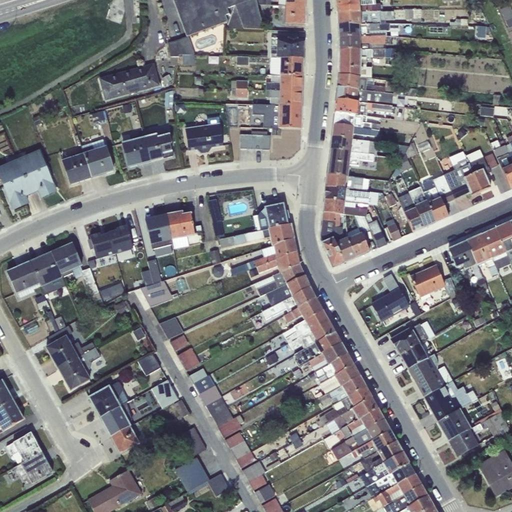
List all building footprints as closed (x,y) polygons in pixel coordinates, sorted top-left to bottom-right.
[(173,0),(188,37),(227,23),(230,29),(264,29),(257,5),(255,0),(173,0)] [(346,0),(337,1),(337,13),(380,12),(380,4),(376,4),(375,0),(346,0)] [(501,9),(508,27),(511,25),(511,11),(509,5),(501,9)] [(304,24),(305,6),(285,6),(284,23),(304,24)] [(421,10),(405,10),(405,20),(411,20),(411,22),(421,22),(421,10)] [(338,26),(386,24),(386,20),(394,20),(394,12),(380,12),(337,13),(338,26)] [(386,24),(338,26),(338,30),(339,37),(338,37),(339,38),(387,36),(386,31),(400,31),(399,24),(386,24)] [(486,26),(478,26),(477,38),(485,39),(486,35),(489,35),(489,27),(486,27),(486,26)] [(387,36),(339,38),(339,50),(373,49),(373,44),(389,44),(388,36),(387,36)] [(188,37),(168,43),(170,57),(178,57),(179,57),(179,55),(183,55),(195,56),(188,37)] [(304,39),(271,38),(271,58),(303,59),(304,39)] [(373,49),(339,50),(339,75),(371,79),(372,67),(366,67),(366,58),(392,58),(392,48),(373,49)] [(195,56),(183,55),(183,63),(195,64),(195,56)] [(237,57),(236,66),(249,66),(249,57),(237,57)] [(271,58),(270,75),(271,75),(303,77),(303,59),(271,58)] [(154,64),(99,79),(105,101),(160,86),(154,64)] [(266,83),(266,90),(302,92),(303,77),(271,75),(271,83),(266,83)] [(339,75),(338,88),(393,94),(416,97),(416,89),(409,88),(409,93),(396,92),(396,89),(392,88),(392,82),(385,81),(385,87),(374,86),(375,79),(371,79),(339,75)] [(232,81),(232,89),(247,90),(247,81),(232,81)] [(393,94),(338,88),(336,100),(391,107),(393,94)] [(247,90),(232,89),(232,96),(236,96),(236,98),(247,98),(247,90)] [(302,92),(266,90),(266,98),(270,98),(270,106),(302,107),(302,92)] [(173,91),(165,93),(165,107),(173,108),(173,91)] [(391,107),(336,100),(335,113),(363,116),(367,117),(367,111),(391,113),(392,107),(391,107)] [(184,104),(176,105),(177,114),(185,113),(184,104)] [(281,129),(301,129),(302,107),(270,106),(253,105),(253,115),(264,115),(263,128),(272,129),(281,129)] [(494,109),(481,107),(480,115),(493,117),(494,109)] [(105,110),(91,114),(94,123),(107,120),(105,110)] [(363,116),(335,113),(334,125),(378,130),(380,130),(380,124),(362,122),(363,116)] [(39,116),(33,118),(35,126),(42,123),(39,116)] [(208,126),(185,129),(188,152),(197,151),(201,154),(209,153),(212,148),(223,147),(219,117),(207,119),(208,126)] [(378,130),(334,125),(332,137),(355,140),(356,135),(370,136),(370,135),(377,136),(378,130)] [(272,129),(272,137),(281,137),(281,129),(272,129)] [(251,135),(240,135),(239,149),(270,151),(271,136),(267,136),(268,132),(251,131),(251,135)] [(157,134),(144,137),(151,162),(173,157),(170,145),(172,144),(169,134),(157,137),(157,134)] [(151,162),(144,137),(122,143),(129,168),(151,162)] [(355,140),(332,137),(331,150),(374,155),(377,156),(378,143),(355,140)] [(84,154),(92,178),(114,171),(103,140),(81,147),(84,154)] [(490,143),(510,190),(511,189),(511,162),(505,147),(503,141),(499,143),(498,140),(490,143)] [(429,141),(418,146),(421,151),(432,147),(429,141)] [(405,154),(408,159),(418,154),(414,143),(411,145),(411,144),(409,147),(405,154)] [(409,147),(398,145),(398,155),(403,156),(405,154),(409,147)] [(331,150),(329,162),(350,165),(358,166),(359,160),(373,161),(374,155),(331,150)] [(480,150),(465,156),(481,192),(491,188),(485,175),(491,173),(488,167),(487,167),(480,150)] [(39,190),(42,197),(55,191),(38,151),(17,160),(31,193),(39,190)] [(455,171),(444,175),(454,200),(470,194),(471,197),(481,192),(465,156),(463,151),(449,158),(455,171)] [(84,154),(62,161),(70,185),(92,178),(84,154)] [(493,154),(484,157),(490,169),(498,166),(493,154)] [(399,163),(403,172),(411,169),(405,155),(399,163)] [(0,188),(4,187),(14,209),(28,203),(24,196),(31,193),(17,160),(0,167),(0,188)] [(348,177),(350,165),(329,162),(328,175),(348,177)] [(326,187),(368,192),(369,179),(348,177),(328,175),(326,187)] [(444,175),(433,180),(444,205),(454,200),(444,175)] [(422,184),(424,188),(420,190),(435,223),(449,217),(444,205),(433,180),(422,184)] [(368,205),(369,205),(369,203),(370,203),(371,199),(370,199),(371,193),(368,192),(326,187),(325,200),(368,205)] [(419,188),(409,192),(409,193),(424,228),(435,223),(420,190),(419,188)] [(397,204),(392,193),(385,196),(390,207),(397,204)] [(424,228),(409,193),(398,198),(413,233),(424,228)] [(217,200),(209,202),(216,238),(224,237),(221,221),(222,221),(217,200)] [(368,205),(325,200),(323,212),(335,214),(340,214),(353,216),(364,217),(366,217),(366,215),(367,210),(355,208),(355,204),(358,205),(358,206),(368,207),(368,205)] [(276,205),(264,208),(265,214),(252,217),(255,230),(257,230),(257,232),(291,225),(288,211),(284,211),(283,205),(277,206),(276,205)] [(193,227),(191,214),(183,215),(182,212),(167,215),(172,245),(173,249),(189,246),(187,238),(196,236),(195,234),(202,233),(201,226),(193,227)] [(335,214),(323,212),(322,227),(321,227),(321,231),(320,240),(322,244),(324,249),(333,268),(344,263),(335,243),(335,214)] [(340,214),(335,214),(335,243),(344,263),(356,258),(346,238),(342,240),(343,228),(340,228),(340,214)] [(373,222),(369,214),(366,215),(366,217),(364,217),(371,232),(378,248),(387,244),(376,221),(373,222)] [(167,215),(145,221),(152,250),(172,245),(167,215)] [(347,233),(346,238),(356,258),(369,252),(366,244),(369,242),(366,234),(371,232),(364,217),(353,216),(359,228),(347,233)] [(387,227),(393,241),(401,238),(392,217),(385,220),(388,227),(387,227)] [(511,228),(510,223),(495,229),(511,264),(511,266),(511,265),(511,228)] [(272,246),(294,239),(291,225),(257,232),(220,240),(221,248),(270,237),(272,246)] [(117,230),(108,233),(109,234),(115,254),(133,249),(126,226),(117,229),(117,230)] [(495,229),(481,235),(497,270),(511,264),(495,229)] [(115,254),(109,234),(101,236),(100,234),(90,237),(91,239),(88,240),(92,250),(94,250),(97,260),(115,254)] [(481,235),(466,242),(477,267),(485,263),(492,278),(499,275),(497,270),(481,235)] [(231,277),(257,268),(297,253),(294,239),(272,246),(261,250),(264,258),(229,271),(231,277)] [(466,242),(448,250),(456,269),(464,265),(465,269),(464,269),(465,271),(471,268),(473,272),(479,269),(477,267),(466,242)] [(72,244),(51,253),(62,278),(73,273),(76,279),(83,276),(90,297),(91,296),(93,302),(101,299),(89,268),(82,271),(80,267),(82,266),(72,244)] [(210,252),(213,265),(221,263),(218,250),(210,252)] [(62,278),(51,253),(30,262),(40,284),(41,286),(44,295),(52,291),(52,290),(65,285),(62,278)] [(259,274),(278,267),(279,273),(299,265),(297,253),(257,268),(259,274)] [(153,284),(161,282),(156,260),(147,262),(150,271),(153,284)] [(30,262),(7,272),(17,294),(18,294),(40,284),(30,262)] [(260,297),(266,294),(304,276),(299,265),(279,273),(254,284),(260,297)] [(436,266),(411,277),(420,299),(444,288),(448,296),(449,296),(450,299),(459,294),(457,287),(455,288),(450,278),(442,281),(436,266)] [(153,284),(150,271),(142,273),(145,287),(153,284)] [(272,307),(310,288),(304,276),(266,294),(272,307)] [(391,276),(383,281),(391,294),(372,305),(381,322),(408,307),(414,317),(421,313),(414,302),(409,306),(391,276)] [(482,278),(476,280),(481,293),(488,290),(482,278)] [(145,287),(140,289),(150,308),(173,299),(164,281),(161,282),(153,284),(145,287)] [(34,290),(41,286),(40,284),(18,294),(20,298),(35,292),(34,290)] [(121,284),(101,292),(105,302),(125,293),(121,284)] [(288,314),(315,299),(310,288),(272,307),(262,312),(266,320),(286,310),(288,314)] [(44,295),(35,299),(39,310),(49,306),(44,295)] [(301,316),(305,321),(322,311),(315,299),(288,314),(284,317),(287,324),(301,316)] [(126,301),(115,306),(120,317),(131,311),(126,301)] [(511,310),(509,303),(501,306),(504,313),(511,310)] [(51,311),(47,313),(55,333),(59,331),(58,330),(55,319),(51,311)] [(282,334),(289,344),(328,322),(322,311),(305,321),(282,334)] [(61,316),(55,319),(58,330),(66,327),(61,316)] [(482,317),(474,321),(476,327),(484,323),(486,322),(484,317),(482,318),(482,317)] [(183,332),(175,318),(159,324),(168,340),(183,332)] [(420,324),(391,340),(400,356),(427,341),(435,336),(427,321),(420,325),(420,324)] [(302,346),(304,350),(335,333),(328,322),(289,344),(288,345),(292,352),(302,346)] [(36,323),(26,328),(29,333),(39,328),(36,323)] [(48,338),(52,345),(67,337),(72,334),(68,326),(48,338)] [(141,328),(133,332),(138,341),(145,337),(141,328)] [(309,362),(341,344),(335,333),(304,350),(298,354),(301,358),(295,362),(299,368),(309,362)] [(175,352),(188,344),(183,336),(170,343),(175,352)] [(72,346),(67,337),(52,345),(46,348),(58,370),(95,348),(92,343),(81,349),(78,343),(72,346)] [(427,341),(400,356),(408,370),(432,356),(430,353),(433,351),(431,349),(429,350),(428,349),(431,347),(427,341)] [(328,365),(347,354),(341,344),(309,362),(312,368),(325,361),(328,365)] [(218,346),(209,351),(212,357),(221,352),(218,346)] [(95,348),(58,370),(70,391),(91,379),(86,372),(90,370),(93,362),(101,358),(95,348)] [(196,356),(191,349),(177,356),(182,364),(196,356)] [(160,368),(153,354),(138,362),(146,376),(160,368)] [(274,354),(265,359),(269,366),(279,361),(274,354)] [(319,385),(353,366),(347,354),(328,365),(314,373),(314,374),(309,376),(309,377),(287,389),(290,393),(314,380),(317,386),(319,385)] [(432,356),(408,370),(424,398),(446,386),(439,372),(438,370),(438,368),(438,365),(438,363),(437,361),(436,358),(434,355),(432,356)] [(196,356),(182,364),(186,372),(200,364),(196,356)] [(326,395),(359,376),(353,366),(319,385),(326,395)] [(439,372),(446,386),(453,382),(446,368),(439,372)] [(203,369),(189,377),(193,384),(207,376),(203,369)] [(209,375),(207,376),(193,384),(199,395),(215,386),(209,375)] [(334,405),(365,387),(359,376),(326,395),(318,400),(322,407),(332,402),(334,405)] [(0,406),(12,400),(1,381),(0,381),(0,406)] [(168,381),(151,390),(163,409),(179,400),(168,381)] [(446,386),(424,398),(437,422),(460,410),(472,403),(467,394),(463,388),(458,390),(453,382),(446,386)] [(118,383),(89,398),(100,418),(127,403),(129,402),(123,391),(119,383),(118,383)] [(221,397),(215,386),(199,395),(205,406),(221,398),(221,397)] [(326,424),(372,398),(365,387),(334,405),(332,406),(334,409),(318,418),(320,421),(317,422),(320,427),(326,424)] [(467,394),(472,403),(478,400),(473,391),(467,394)] [(221,398),(205,406),(211,417),(227,408),(221,398)] [(341,430),(378,409),(372,398),(326,424),(332,435),(341,430)] [(0,428),(2,432),(23,420),(12,400),(0,406),(0,428)] [(182,418),(189,413),(181,400),(174,405),(182,418)] [(476,427),(502,412),(501,409),(500,409),(496,402),(491,404),(495,412),(474,423),(476,427)] [(111,438),(130,427),(131,426),(129,422),(132,420),(127,403),(100,418),(111,438)] [(211,417),(218,428),(233,419),(227,408),(211,417)] [(352,438),(384,420),(378,409),(341,430),(346,439),(350,436),(352,438)] [(460,410),(437,422),(449,442),(471,429),(460,410)] [(471,429),(449,442),(458,457),(478,444),(473,437),(488,427),(496,443),(511,436),(502,412),(476,427),(471,429)] [(218,428),(224,439),(242,428),(240,425),(244,422),(240,415),(233,419),(218,428)] [(359,448),(390,431),(384,420),(352,438),(331,450),(338,461),(351,453),(352,453),(349,447),(356,443),(359,448)] [(120,455),(140,444),(130,427),(111,438),(120,455)] [(194,428),(183,434),(195,456),(206,450),(194,428)] [(365,459),(365,460),(396,442),(390,431),(359,448),(352,453),(351,453),(354,459),(362,454),(365,459)] [(18,452),(24,463),(42,453),(31,433),(6,447),(11,456),(18,452)] [(230,450),(245,441),(240,433),(225,441),(230,450)] [(289,437),(292,443),(300,439),(296,433),(289,437)] [(300,439),(292,443),(296,450),(303,445),(300,439)] [(230,450),(236,460),(251,452),(245,441),(230,450)] [(360,462),(367,473),(402,453),(396,442),(365,460),(365,459),(360,462)] [(255,461),(251,452),(236,460),(241,469),(255,461)] [(511,466),(504,452),(479,466),(489,483),(489,484),(496,496),(497,496),(496,495),(511,487),(511,466)] [(24,463),(13,469),(17,476),(20,475),(26,487),(53,473),(42,453),(24,463)] [(275,453),(261,461),(263,464),(266,462),(267,464),(272,461),(273,462),(279,459),(275,453)] [(360,477),(366,488),(409,464),(402,453),(367,473),(360,477)] [(209,480),(197,458),(175,470),(188,492),(208,481),(209,480)] [(242,471),(248,482),(262,475),(265,473),(259,462),(242,471)] [(366,488),(373,498),(415,475),(409,464),(366,488)] [(110,511),(142,495),(128,471),(110,481),(115,491),(112,492),(110,488),(87,501),(93,511),(110,511)] [(220,474),(209,480),(208,481),(217,497),(229,490),(220,474)] [(248,482),(253,491),(267,483),(262,475),(248,482)] [(383,507),(421,486),(415,475),(373,498),(376,503),(379,501),(383,507)] [(344,477),(335,483),(338,488),(347,483),(344,477)] [(255,493),(261,504),(275,496),(269,485),(255,493)] [(383,507),(385,511),(399,511),(427,497),(421,486),(383,507)] [(497,496),(496,496),(496,497),(511,488),(511,487),(496,495),(497,496)] [(188,504),(183,496),(169,503),(173,511),(178,511),(180,511),(179,511),(186,507),(185,506),(188,504)] [(155,497),(146,501),(151,509),(159,505),(155,497)] [(425,511),(433,508),(427,497),(399,511),(425,511)] [(262,506),(265,511),(274,511),(281,508),(276,499),(262,506)]
